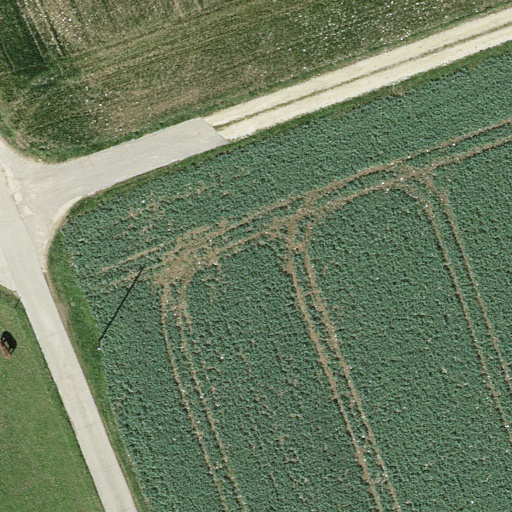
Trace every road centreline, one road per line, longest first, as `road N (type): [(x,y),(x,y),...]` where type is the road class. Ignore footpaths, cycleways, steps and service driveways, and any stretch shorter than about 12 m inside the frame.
road 1 (track): [(0,194),(511,17)]
road 2 (track): [(106,511),(0,230)]
